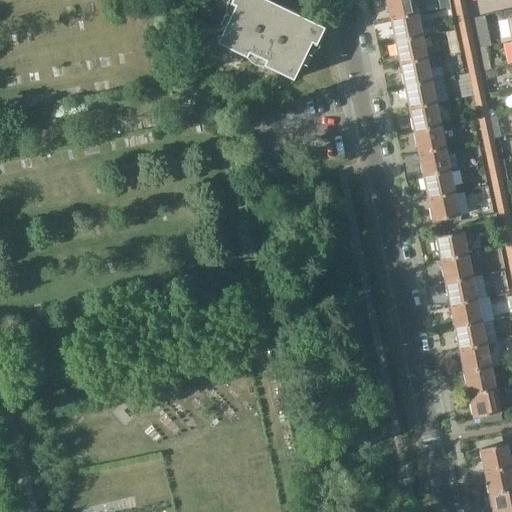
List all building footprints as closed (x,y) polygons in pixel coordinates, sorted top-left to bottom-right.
[(229,17),(216,44),(246,58),(248,53),(265,61),(263,66),(292,81),(300,65),(311,43),(315,45),(323,29),(274,5),(264,0),(231,0),(230,4),(234,6),(229,17)] [(385,0),(390,20),(418,14),(426,12),(427,12),(425,3),(424,0),(385,0)] [(465,5),(456,6),(459,18),(467,17),(465,5)] [(418,14),(390,20),(394,41),(422,35),(419,22),(418,14)] [(467,17),(459,18),(461,31),(470,29),(468,19),(467,17)] [(485,17),(474,19),(480,48),(491,46),(485,17)] [(470,29),(461,31),(464,43),(472,41),(470,29)] [(422,35),(394,41),(399,65),(427,59),(425,51),(422,35)] [(472,41),(464,43),(466,55),(475,53),(472,41)] [(475,53),(466,55),(469,67),(477,65),(475,53)] [(427,59),(399,65),(404,88),(432,82),(429,70),(427,59)] [(477,65),(469,67),(471,79),(480,77),(477,65)] [(480,77),(471,79),(474,91),(482,90),(480,77)] [(432,82),(404,88),(408,110),(436,104),(434,95),(432,82)] [(482,90),(474,91),(476,103),(485,101),(484,96),(482,90)] [(485,101),(476,103),(479,115),(487,114),(486,106),(485,101)] [(436,104),(408,110),(413,133),(441,127),(436,104)] [(487,114),(479,115),(479,119),(481,127),(490,125),(488,117),(487,114)] [(490,125),(481,127),(484,140),(492,138),(490,125)] [(441,127),(413,133),(418,155),(446,149),(441,127)] [(492,138),(484,140),(486,152),(495,150),(493,140),(492,138)] [(446,149),(418,155),(422,178),(450,172),(446,149)] [(495,150),(486,152),(489,164),(497,162),(495,150)] [(497,162),(489,164),(491,175),(500,174),(497,162)] [(450,172),(422,178),(427,200),(455,194),(450,172)] [(500,174),(491,175),(494,187),(502,186),(500,174)] [(502,186),(494,187),(496,200),(505,198),(502,186)] [(455,194),(427,200),(432,223),(459,217),(455,194)] [(505,198),(496,200),(499,212),(507,210),(505,198)] [(507,210),(499,212),(501,224),(510,222),(507,210)] [(511,232),(510,222),(501,224),(504,236),(511,234),(511,232)] [(462,233),(436,239),(439,255),(440,261),(467,255),(462,233)] [(467,255),(440,261),(445,284),(472,278),(467,255)] [(472,278),(445,284),(449,306),(477,300),(475,291),(472,278)] [(477,300),(449,306),(454,329),(482,323),(477,300)] [(482,323),(454,329),(459,351),(486,345),(482,323)] [(486,345),(459,351),(463,373),(491,367),(488,355),(486,346),(486,345)] [(491,367),(463,373),(468,396),(496,390),(491,367)] [(496,390),(468,396),(473,419),(501,414),(496,390)] [(507,444),(479,450),(484,472),(511,466),(507,444)] [(511,465),(511,466),(484,472),(488,495),(511,489),(511,465)] [(511,511),(511,489),(488,495),(491,511),(511,511)]
